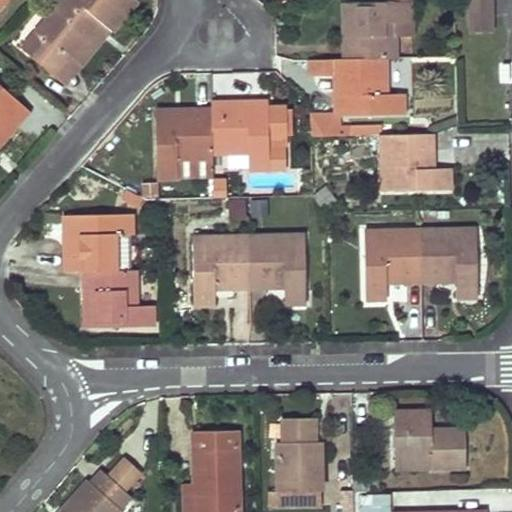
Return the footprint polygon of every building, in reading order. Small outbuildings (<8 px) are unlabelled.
[(137,1),(135,0),(60,0),(34,32),(43,40),(30,56),(54,77),(100,22),(110,30),(111,31),(137,1)] [(394,37),(411,36),(410,1),(409,1),(409,0),(390,0),(391,2),(342,3),(343,22),(348,22),(348,43),(343,43),(343,59),(384,58),(394,58),(394,37)] [(490,0),(468,0),(469,31),(490,30),(490,0)] [(110,30),(100,22),(54,77),(64,85),(110,30)] [(43,40),(34,32),(20,48),(30,56),(43,40)] [(334,75),(339,75),(339,95),(334,95),(334,113),(334,115),(336,115),(402,114),(402,94),(385,94),(384,58),(343,59),(308,60),(309,76),(334,75)] [(0,143),(29,110),(0,85),(0,143)] [(248,169),(268,169),(266,101),(246,101),(246,106),(226,107),(226,102),(210,102),(210,109),(211,153),(247,152),(248,169)] [(210,109),(195,110),(195,115),(175,115),(175,110),(154,110),(155,179),(176,178),(176,161),(211,161),(211,153),(210,109)] [(334,115),(334,113),(309,113),(309,136),(336,135),(336,125),(336,115),(334,115)] [(347,125),(336,125),(336,135),(348,135),(347,129),(347,125)] [(426,149),(431,149),(431,134),(380,135),(381,191),(449,190),(448,168),(431,168),(427,168),(426,149)] [(212,177),(211,161),(176,161),(176,178),(212,177)] [(143,179),(140,195),(155,198),(159,182),(143,179)] [(334,201),(325,188),(313,197),(323,210),(334,201)] [(227,197),(228,218),(246,218),(246,196),(227,197)] [(131,214),(63,215),(64,235),(69,235),(69,256),(64,256),(64,271),(84,271),(89,271),(115,271),(115,235),(130,235),(132,234),(131,214)] [(420,281),(436,280),(435,275),(455,275),(455,280),(455,297),(477,297),(476,229),(419,230),(420,281)] [(405,281),(420,281),(419,230),(363,230),(364,298),(386,298),(385,281),(385,276),(405,276),(405,281)] [(115,271),(130,271),(130,235),(115,235),(115,271)] [(248,287),(264,287),(264,282),(283,281),(283,286),(283,303),(305,303),(304,235),(247,236),(248,287)] [(234,287),(248,287),(247,236),(191,237),(192,305),(214,305),(214,288),(214,283),(234,282),(234,287)] [(85,327),(152,326),(152,306),(135,306),(135,271),(130,271),(115,271),(89,271),(89,287),(89,307),(84,307),(85,327)] [(424,410),(393,411),(394,461),(430,460),(430,469),(465,469),(464,429),(430,429),(430,426),(424,426),(424,410)] [(277,491),(320,491),(319,442),(313,442),(313,418),(282,418),(282,442),(276,442),(277,491)] [(237,511),(236,431),(192,431),(193,483),(194,511),(237,511)] [(394,461),(394,470),(430,469),(430,460),(394,461)] [(87,480),(58,511),(122,511),(120,509),(131,497),(101,470),(90,483),(87,480)] [(194,511),(193,483),(181,483),(181,511),(194,511)]
